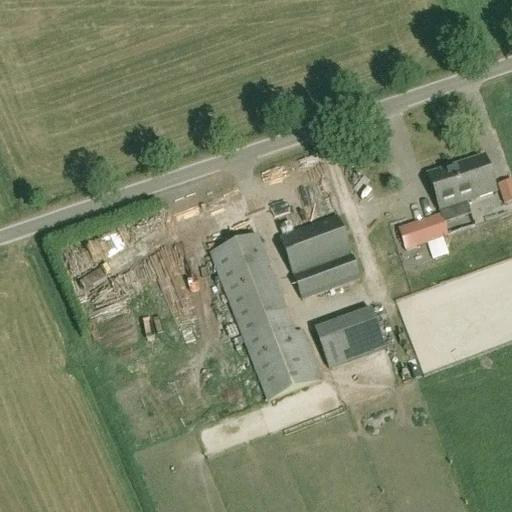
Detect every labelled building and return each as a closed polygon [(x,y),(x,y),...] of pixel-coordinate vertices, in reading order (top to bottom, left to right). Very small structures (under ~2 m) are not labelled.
[(427,178),(441,217),(443,226),(471,217),(466,203),(496,193),(484,158),(427,178)] [(309,164),(318,193),(333,189),(323,160),(309,164)] [(504,204),(511,200),(511,182),(498,188),(504,204)] [(326,197),(331,215),(340,212),(335,195),(326,197)] [(360,281),(337,217),(336,218),(280,239),(279,239),(303,302),(360,281)] [(405,252),(447,238),(443,226),(441,217),(398,232),(405,252)] [(290,325),(256,238),(210,256),(267,404),(321,383),(298,322),(290,325)] [(111,273),(119,292),(172,272),(164,253),(111,273)] [(147,288),(111,305),(119,324),(155,307),(147,288)] [(332,380),(389,359),(370,310),(314,331),(332,380)]
